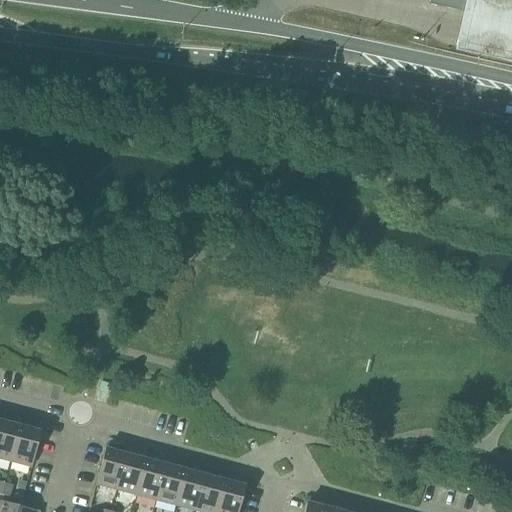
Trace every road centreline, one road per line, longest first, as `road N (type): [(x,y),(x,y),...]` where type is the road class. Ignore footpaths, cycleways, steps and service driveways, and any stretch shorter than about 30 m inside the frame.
road 1 (primary): [(0,34),(511,111)]
road 2 (primary): [(511,81),(86,0)]
road 3 (residential): [(81,412),(162,436),(177,451),(263,473),(277,486)]
road 4 (residential): [(277,486),(297,481),(397,511)]
